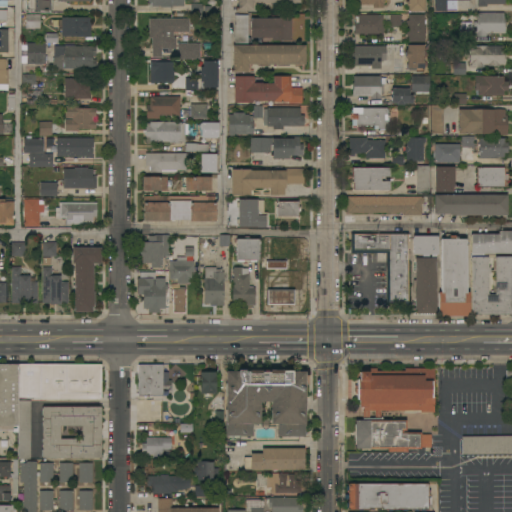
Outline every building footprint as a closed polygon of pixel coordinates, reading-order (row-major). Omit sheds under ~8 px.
[(12,0),(12,1),(7,1),(7,21),(0,21),(0,0),(12,0)] [(52,0),(52,10),(50,10),(50,13),(28,13),(28,10),(26,11),(26,10),(23,10),(23,0),(52,0)] [(183,0),(184,6),(172,6),(172,8),(161,8),(161,7),(152,7),(152,3),(148,3),(148,0),(183,0)] [(300,0),(300,3),(299,3),(299,6),(290,6),(290,3),(253,3),(253,11),(237,11),(237,0),(300,0)] [(383,0),(383,8),(373,8),(373,5),(354,5),(354,0),(383,0)] [(425,0),(425,12),(408,12),(408,6),(406,6),(406,2),(409,2),(409,0),(425,0)] [(456,1),(456,11),(434,11),(434,0),(469,0),(469,1),(456,1)] [(503,13),(503,20),(505,20),(505,33),(486,34),(486,37),(476,37),(476,28),(473,28),(473,22),(476,22),(476,13),(503,13)] [(259,19),(259,16),(265,16),(265,19),(271,19),(271,16),(278,16),(278,18),(291,18),(291,14),(293,14),(293,18),(297,18),(297,14),(304,14),(304,41),(271,41),(271,38),(250,38),(251,19),(259,19)] [(40,15),(40,20),(42,20),(42,25),(40,25),(40,29),(26,29),(26,15),(40,15)] [(248,44),(234,44),(234,15),(248,15),(248,44)] [(401,15),(401,22),(403,22),(403,28),(389,28),(389,22),(386,22),(386,32),(383,32),(383,34),(354,35),(354,23),(358,23),(358,15),(401,15)] [(424,43),(408,42),(408,37),(406,37),(406,32),(408,32),(408,25),(406,25),(406,21),(408,21),(408,15),(425,15),(424,43)] [(91,18),(91,37),(62,37),(62,18),(91,18)] [(200,44),(200,59),(178,59),(178,49),(162,49),(162,58),(152,58),(152,38),(149,38),(149,19),(189,19),(189,32),(190,32),(187,37),(187,44),(200,44)] [(471,22),(471,42),(459,42),(459,22),(471,22)] [(8,53),(0,53),(0,30),(8,30),(8,53)] [(46,33),(58,33),(58,44),(45,44),(46,33)] [(45,44),(45,64),(27,65),(27,44),(45,44)] [(424,45),(424,50),(423,50),(423,58),(424,58),(424,73),(416,73),(416,71),(408,71),(408,69),(407,69),(407,59),(406,59),(406,50),(407,50),(407,45),(424,45)] [(96,46),(96,56),(92,56),(92,60),(96,60),(96,69),(64,69),(64,68),(54,68),(54,46),(96,46)] [(305,46),(305,65),(297,65),(297,67),(294,67),(294,65),(249,65),(249,73),(232,73),(232,46),(305,46)] [(405,46),(405,51),(386,51),(386,61),(381,61),(381,70),(371,70),(371,66),(352,66),(352,53),(353,53),(353,46),(405,46)] [(504,46),(504,53),(505,53),(505,65),(499,65),(499,67),(488,67),(488,65),(482,65),(482,68),(469,68),(469,46),(504,46)] [(0,90),(0,59),(6,59),(6,70),(8,70),(8,90),(0,90)] [(173,62),(173,71),(174,71),(174,82),(173,82),(173,84),(150,84),(150,62),(173,62)] [(217,88),(202,88),(202,82),(200,82),(200,67),(203,67),(203,62),(218,62),(217,88)] [(453,75),(453,63),(465,63),(465,75),(453,75)] [(36,75),(36,84),(40,84),(40,90),(28,90),(28,88),(22,88),(22,75),(36,75)] [(234,77),(254,77),(254,83),(263,83),(263,84),(273,84),(273,77),(286,77),(286,76),(291,76),(291,88),(302,88),(302,104),(288,104),(288,102),(273,102),(273,101),(252,102),(252,103),(234,103),(234,77)] [(381,77),(381,78),(386,78),(386,85),(383,85),(383,94),(381,94),(381,100),(371,100),(371,97),(352,97),(352,83),(353,83),(353,76),(381,77)] [(429,76),(429,95),(416,95),(416,92),(411,92),(411,76),(429,76)] [(504,76),(504,82),(508,82),(508,91),(503,91),(503,96),(478,96),(478,91),(474,91),(474,76),(504,76)] [(90,78),(90,99),(65,100),(64,79),(90,78)] [(197,78),(197,90),(176,90),(185,81),(185,78),(197,78)] [(409,89),(409,95),(411,95),(411,94),(415,94),(415,103),(413,103),(413,104),(404,104),(404,106),(396,106),(396,104),(391,104),(391,88),(409,89)] [(40,91),(41,105),(26,105),(26,91),(40,91)] [(466,94),(466,105),(454,105),(454,94),(466,94)] [(180,97),(180,116),(159,116),(159,119),(146,119),(146,105),(150,105),(150,97),(180,97)] [(207,105),(207,120),(190,120),(190,105),(207,105)] [(261,118),(261,106),(253,106),(253,118),(261,118)] [(443,106),(443,134),(435,134),(435,136),(430,136),(430,134),(429,134),(429,106),(443,106)] [(65,131),(65,120),(72,120),(72,119),(65,119),(65,107),(79,107),(79,109),(96,109),(96,118),(95,118),(95,121),(96,121),(96,130),(79,130),(79,132),(65,131)] [(283,127),(283,130),(273,130),(273,127),(267,127),(267,126),(263,126),(263,109),(300,108),(300,116),(304,116),(304,127),(283,127)] [(387,108),(387,110),(388,110),(388,114),(387,114),(387,115),(389,115),(389,117),(387,117),(387,118),(389,118),(389,122),(387,122),(387,130),(378,130),(378,129),(374,129),(374,126),(352,126),(352,113),(351,113),(351,109),(352,109),(352,108),(387,108)] [(458,110),(505,110),(505,116),(507,116),(507,135),(491,135),(490,137),(489,137),(487,136),(458,134),(458,110)] [(233,115),(233,113),(245,113),(245,115),(249,115),(249,116),(253,116),(253,122),(254,122),(254,135),(235,135),(235,137),(230,137),(230,135),(228,135),(228,115),(233,115)] [(51,122),(52,136),(39,136),(39,122),(51,122)] [(185,123),(185,143),(180,143),(180,144),(169,144),(169,142),(150,142),(150,141),(146,141),(146,137),(145,137),(145,127),(146,127),(146,123),(150,123),(150,122),(180,122),(180,123),(185,123)] [(201,123),(219,123),(218,138),(201,137),(201,123)] [(250,138),(272,138),(272,139),(290,139),(291,137),(299,137),(299,144),(303,144),(303,156),(289,156),(289,159),(272,159),(272,149),(270,149),(270,153),(250,153),(250,138)] [(385,140),(385,159),(382,159),(382,158),(365,158),(365,154),(354,154),(354,156),(350,156),(350,154),(349,154),(349,137),(367,138),(367,140),(385,140)] [(474,148),(461,148),(461,137),(474,137),(474,148)] [(94,138),(93,148),(92,148),(92,157),(56,157),(56,138),(94,138)] [(425,138),(425,143),(423,143),(423,162),(406,162),(406,153),(404,153),(404,146),(406,146),(406,138),(425,138)] [(504,138),(504,143),(508,143),(508,153),(504,153),(504,158),(479,158),(479,138),(504,138)] [(43,139),(43,154),(23,154),(23,139),(43,139)] [(199,144),(199,145),(208,145),(208,152),(207,152),(207,153),(199,153),(199,152),(185,152),(185,150),(184,150),(184,146),(186,146),(186,143),(199,144)] [(434,163),(435,144),(459,144),(459,163),(434,163)] [(186,153),(186,171),(177,171),(177,172),(161,172),(161,173),(150,173),(150,166),(145,166),(145,154),(186,153)] [(52,154),(52,167),(29,167),(29,154),(52,154)] [(217,173),(201,173),(201,155),(216,155),(217,173)] [(417,166),(429,166),(429,193),(416,193),(417,166)] [(454,167),(454,187),(453,187),(453,192),(435,192),(435,191),(430,191),(430,171),(435,171),(435,167),(454,167)] [(74,169),(74,168),(88,168),(88,169),(93,169),(93,177),(96,177),(96,189),(63,189),(63,169),(74,169)] [(389,168),(389,177),(380,177),(380,181),(389,181),(389,191),(352,191),(352,183),(352,177),(352,168),(389,168)] [(477,188),(477,168),(504,168),(504,170),(505,170),(505,174),(508,174),(508,181),(505,181),(505,185),(504,185),(504,188),(477,188)] [(231,170),(250,170),(250,171),(265,171),(265,170),(270,170),(270,171),(285,171),(285,169),(304,169),(304,184),(286,184),(286,189),(284,189),(284,196),(269,196),(269,195),(268,195),(268,191),(267,191),(267,189),(254,189),(254,191),(253,191),(253,195),(251,195),(231,195),(231,170)] [(142,177),(167,177),(167,191),(142,191),(142,177)] [(210,192),(192,191),(185,190),(186,177),(211,178),(210,192)] [(57,183),(57,197),(40,197),(40,183),(57,183)] [(153,196),(153,195),(160,195),(160,197),(199,197),(199,196),(206,196),(206,197),(215,197),(215,222),(190,222),(190,220),(168,220),(169,221),(143,222),(143,197),(153,196)] [(507,195),(507,216),(449,215),(449,214),(434,214),(434,195),(507,195)] [(421,197),(421,198),(423,198),(423,204),(421,204),(421,216),(402,216),(402,213),(395,213),(395,215),(390,215),(390,213),(373,213),(373,215),(367,215),(367,213),(350,213),(350,215),(347,215),(347,213),(347,197),(421,197)] [(13,226),(3,226),(3,225),(0,225),(0,199),(4,199),(4,202),(13,202),(13,226)] [(24,199),(39,199),(39,227),(24,227),(24,199)] [(97,202),(97,217),(93,217),(93,223),(74,223),(74,224),(67,224),(67,218),(55,218),(55,208),(59,208),(59,202),(97,202)] [(276,217),(276,207),(278,207),(278,202),(298,202),(298,206),(300,206),(300,213),(298,213),(298,217),(276,217)] [(248,224),(236,224),(236,206),(248,206),(248,224)] [(511,315),(471,315),(471,235),(499,235),(499,231),(511,231),(511,251),(511,254),(484,254),(484,257),(488,257),(488,268),(490,268),(490,274),(488,274),(488,295),(495,295),(494,257),(511,257),(511,315)] [(408,234),(408,305),(386,305),(386,253),(350,253),(350,234),(408,234)] [(169,256),(172,256),(172,260),(169,260),(169,256),(162,256),(162,268),(151,268),(151,263),(142,263),(142,258),(140,258),(140,248),(142,248),(142,242),(148,242),(148,236),(154,236),(154,235),(169,235),(169,256)] [(229,247),(228,247),(228,248),(221,248),(221,246),(219,246),(219,235),(229,235),(229,247)] [(438,236),(438,255),(436,255),(436,314),(415,314),(415,258),(432,258),(432,255),(429,255),(429,257),(422,257),(422,255),(413,255),(413,236),(438,236)] [(258,239),(258,260),(236,261),(236,239),(258,239)] [(466,292),(469,292),(469,313),(467,313),(467,316),(438,317),(438,292),(441,292),(441,239),(466,239),(466,292)] [(11,243),(25,243),(25,256),(11,256),(11,243)] [(56,243),(56,257),(42,257),(42,250),(40,250),(40,244),(42,244),(42,243),(56,243)] [(101,248),(101,264),(93,264),(93,292),(95,292),(95,306),(94,306),(94,308),(92,307),(92,312),(74,312),(74,264),(72,264),(72,248),(101,248)] [(194,279),(190,279),(190,284),(177,284),(177,282),(172,282),(172,284),(176,284),(179,287),(185,287),(185,313),(173,313),(173,290),(171,290),(171,288),(169,288),(169,261),(176,261),(176,257),(186,257),(186,261),(194,261),(194,279)] [(42,258),(50,258),(50,266),(42,266),(42,258)] [(286,261),(287,270),(266,270),(266,261),(286,261)] [(11,267),(21,267),(21,276),(30,276),(30,282),(30,278),(35,278),(35,282),(38,282),(37,303),(11,303),(11,267)] [(68,304),(42,304),(42,267),(52,267),(52,269),(54,267),(56,268),(57,270),(57,272),(55,273),(53,273),(52,272),(51,276),(61,276),(61,282),(68,282),(68,304)] [(223,306),(210,306),(210,303),(204,303),(204,279),(205,279),(205,267),(216,267),(216,270),(221,270),(221,272),(223,272),(223,306)] [(255,306),(242,306),(242,302),(235,302),(235,301),(232,301),(232,288),(233,288),(233,283),(232,283),(232,278),(233,278),(233,267),(243,267),(243,269),(248,269),(248,274),(249,274),(249,287),(253,287),(253,288),(255,288),(255,306)] [(159,309),(159,313),(152,313),(152,315),(149,315),(149,313),(148,313),(148,309),(143,309),(143,308),(142,308),(142,295),(137,295),(137,278),(140,278),(140,273),(155,273),(155,278),(165,278),(165,284),(168,284),(168,289),(165,289),(165,309),(159,309)] [(294,290),(294,306),(267,306),(267,290),(294,290)] [(31,460),(18,460),(18,432),(12,432),(12,431),(0,431),(0,364),(101,365),(101,400),(18,399),(18,401),(31,401),(31,460)] [(138,365),(163,365),(163,372),(168,372),(168,380),(171,380),(171,392),(168,392),(168,396),(138,396),(138,365)] [(305,437),(277,437),(277,424),(268,424),(268,427),(267,429),(266,430),(264,430),(262,429),(261,427),(261,425),(253,425),(253,436),(225,436),(225,411),(223,411),(223,397),(225,397),(225,371),(248,371),(248,370),(283,370),(283,371),(288,372),(288,371),(291,371),(291,372),(305,372),(305,437)] [(511,454),(462,455),(462,436),(511,436),(511,379),(506,380),(506,370),(511,370),(511,454)] [(215,372),(216,394),(209,394),(209,395),(208,395),(208,394),(200,394),(200,372),(215,372)] [(359,374),(359,410),(433,410),(433,374),(359,374)] [(101,407),(101,458),(99,458),(99,459),(94,459),(94,458),(43,458),(43,457),(41,457),(41,450),(43,450),(43,448),(42,448),(42,444),(43,444),(43,443),(42,443),(42,439),(42,426),(41,426),(41,422),(42,422),(42,421),(41,421),(42,418),(42,416),(41,416),(41,409),(42,409),(42,407),(101,407)] [(224,425),(215,425),(215,414),(214,414),(214,411),(215,411),(224,411),(224,425)] [(355,421),(355,447),(429,447),(429,435),(405,435),(405,422),(355,421)] [(180,434),(180,425),(192,425),(192,433),(180,434)] [(171,438),(171,449),(162,449),(162,458),(152,458),(152,455),(141,455),(141,444),(146,444),(146,438),(171,438)] [(268,448),(268,447),(279,447),(279,449),(288,449),(288,447),(299,447),(299,448),(304,448),(304,470),(263,470),(263,471),(244,471),(244,458),(250,458),(250,454),(262,454),(262,448),(268,448)] [(0,462),(10,462),(10,474),(13,474),(13,460),(18,460),(18,479),(10,479),(10,478),(7,477),(7,479),(3,479),(3,478),(0,477),(0,485),(3,486),(3,484),(7,484),(7,485),(11,486),(10,497),(12,497),(12,501),(0,501),(0,462)] [(20,463),(26,463),(26,462),(37,462),(36,511),(23,511),(24,483),(20,483),(20,463)] [(197,478),(195,478),(195,475),(197,475),(197,462),(206,462),(206,463),(213,463),(213,480),(197,480),(197,478)] [(53,483),(39,483),(40,463),(53,463),(53,483)] [(72,483),(59,483),(59,463),(72,463),(72,483)] [(92,483),(79,483),(79,463),(92,463),(92,483)] [(288,474),(288,475),(294,474),(294,481),(300,481),(301,493),(270,493),(270,492),(266,492),(266,474),(288,474)] [(160,476),(160,475),(168,475),(168,476),(175,476),(175,479),(190,479),(190,488),(187,488),(187,490),(182,490),(182,491),(177,491),(177,492),(171,492),(171,494),(152,494),(152,487),(147,487),(147,476),(160,476)] [(428,484),(428,510),(406,510),(406,511),(403,511),(403,510),(400,510),(400,511),(394,511),(394,510),(391,510),(391,511),(388,511),(388,510),(382,510),(382,509),(380,509),(380,510),(376,510),(376,509),(373,509),(373,510),(369,510),(369,509),(369,510),(347,510),(347,484),(428,484)] [(206,486),(206,497),(194,497),(194,486),(206,486)] [(73,511),(60,511),(53,511),(40,511),(40,491),(53,491),(53,510),(59,510),(59,491),(72,491),(73,511)] [(92,511),(79,511),(79,491),(92,491),(92,511)] [(297,498),(297,504),(302,504),(302,511),(271,511),(271,508),(268,508),(268,507),(267,507),(267,501),(268,501),(268,498),(297,498)] [(218,508),(218,511),(158,511),(158,499),(172,499),(172,505),(173,504),(174,504),(175,505),(175,507),(174,508),(218,508)] [(263,500),(263,511),(245,511),(246,500),(263,500)]
